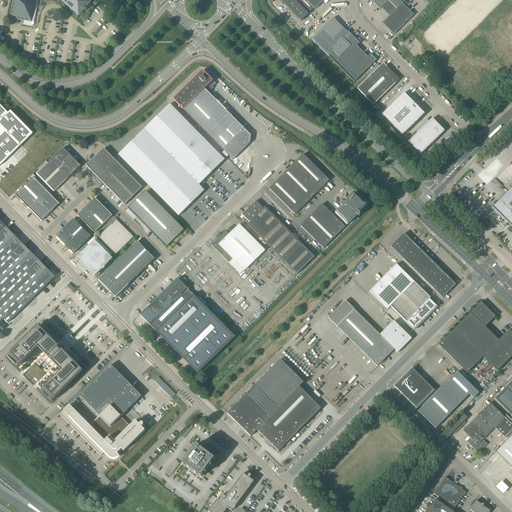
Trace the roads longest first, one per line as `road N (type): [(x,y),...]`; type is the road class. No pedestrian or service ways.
road 1 (secondary): [(217,56),(260,96),(368,165),(414,209)]
road 2 (secondary): [(428,195),(253,25)]
road 3 (secondary): [(0,74),(54,118),(96,124),(133,106),(180,58)]
road 4 (unclassified): [(478,145),(351,18),(350,0)]
road 5 (unclassified): [(171,265),(94,189),(38,240)]
road 6 (secondary): [(149,22),(107,64),(69,84),(36,82),(0,57)]
road 7 (unclassified): [(266,159),(304,153),(337,184),(296,226)]
road 8 (unclassified): [(375,386),(474,288)]
road 9 (unclassified): [(280,484),(375,386)]
road 10 (unclassified): [(201,406),(115,318)]
